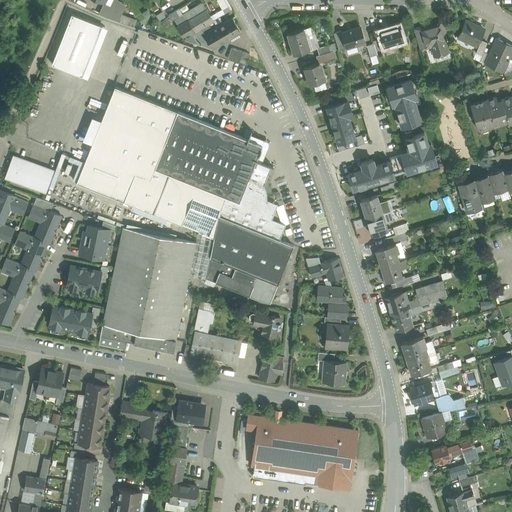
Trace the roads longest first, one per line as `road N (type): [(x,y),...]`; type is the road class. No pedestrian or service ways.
road 1 (tertiary): [(391,405),(316,153),(244,9)]
road 2 (residential): [(391,405),(328,406),(122,364)]
road 3 (residential): [(62,0),(3,142)]
road 4 (residential): [(122,364),(100,511)]
road 5 (residential): [(74,216),(14,342)]
